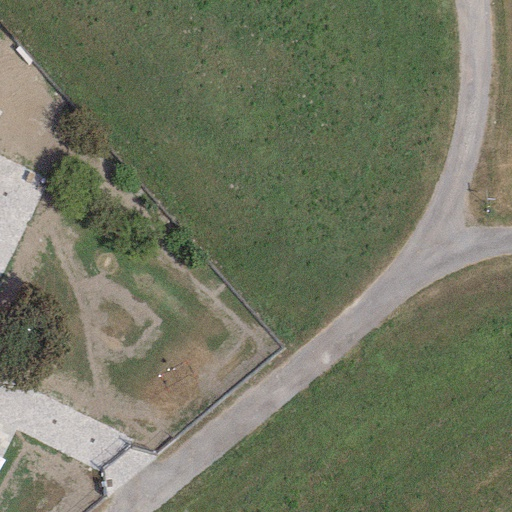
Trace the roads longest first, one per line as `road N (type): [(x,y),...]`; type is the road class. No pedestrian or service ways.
road 1 (unclassified): [(433,255),(121,511)]
road 2 (unclassified): [(469,0),(467,150),(433,255)]
